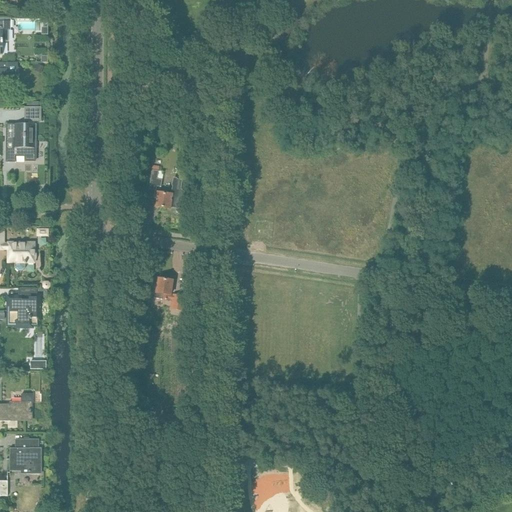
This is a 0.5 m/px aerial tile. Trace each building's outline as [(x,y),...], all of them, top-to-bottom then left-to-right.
[(0,49),(2,50),(2,42),(7,42),(7,30),(10,30),(10,19),(0,18),(0,49)] [(19,63),(8,63),(0,62),(0,80),(8,81),(8,76),(19,76),(19,63)] [(38,65),(35,70),(41,73),(44,68),(38,65)] [(38,107),(27,107),(25,107),(25,121),(41,121),(41,107),(38,107)] [(15,162),(16,162),(16,155),(25,155),(25,161),(35,161),(35,149),(34,149),(35,125),(7,125),(6,162),(15,162)] [(160,187),(163,172),(151,170),(148,185),(160,187)] [(156,207),(170,209),(171,206),(180,208),(180,204),(181,204),(183,190),(181,189),(183,180),(177,179),(175,179),(173,186),(171,195),(155,192),(154,198),(157,198),(156,207)] [(3,233),(0,232),(0,248),(3,249),(8,249),(8,263),(16,263),(16,266),(17,268),(19,270),(21,270),(23,269),(25,267),(25,264),(27,264),(27,263),(34,263),(34,244),(9,244),(3,244),(3,233)] [(158,279),(157,288),(156,292),(164,293),(163,299),(170,300),(173,281),(158,279)] [(37,289),(29,289),(19,289),(19,295),(22,296),(22,301),(17,301),(17,298),(9,298),(9,324),(19,324),(19,326),(30,326),(30,318),(38,318),(39,300),(33,300),(33,297),(37,297),(37,289)] [(178,336),(170,336),(170,346),(178,346),(178,336)] [(31,419),(31,410),(32,410),(32,394),(21,394),(21,402),(8,402),(8,405),(0,404),(0,421),(10,422),(10,419),(31,419)] [(39,440),(26,440),(16,440),(15,449),(10,449),(10,470),(29,470),(29,475),(41,475),(42,467),(40,467),(40,449),(39,449),(39,444),(39,440)] [(422,485),(412,486),(413,494),(423,492),(422,485)]
